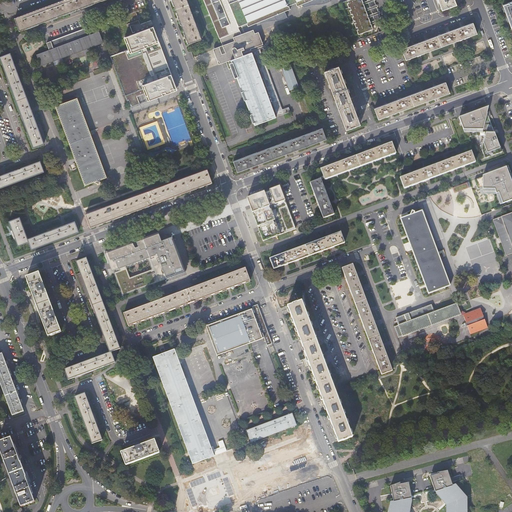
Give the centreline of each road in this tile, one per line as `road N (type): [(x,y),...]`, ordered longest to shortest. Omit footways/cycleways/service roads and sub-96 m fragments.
road 1 (residential): [(508,84),(226,188)]
road 2 (residential): [(307,275),(347,383),(363,376),(326,268)]
road 3 (residential): [(264,290),(352,511)]
road 4 (residential): [(155,0),(226,188)]
road 5 (residential): [(226,188),(62,250)]
road 6 (residential): [(45,398),(92,384),(118,440),(151,430)]
road 7 (residential): [(128,339),(264,290)]
